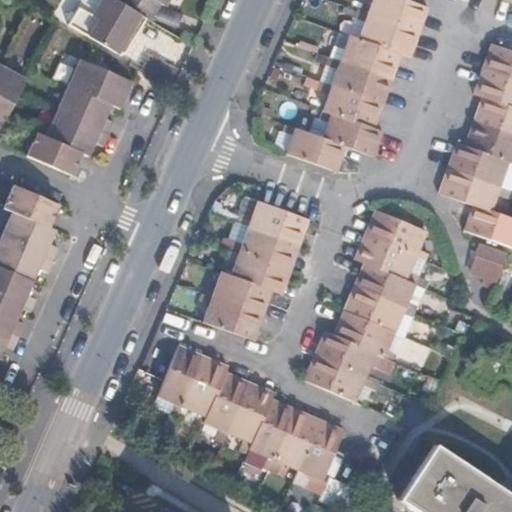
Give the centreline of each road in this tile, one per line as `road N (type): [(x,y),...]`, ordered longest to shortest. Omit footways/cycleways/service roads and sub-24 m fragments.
road 1 (residential): [(158,231),(34,511)]
road 2 (residential): [(511,29),(452,30),(391,175),(345,205)]
road 3 (residential): [(18,387),(105,204)]
road 4 (residential): [(345,205),(279,368)]
road 5 (residential): [(279,368),(274,379),(369,427),(345,469)]
road 6 (residential): [(198,135),(345,205)]
road 7 (residential): [(157,363),(175,323),(279,368)]
road 8 (residential): [(261,0),(198,135)]
